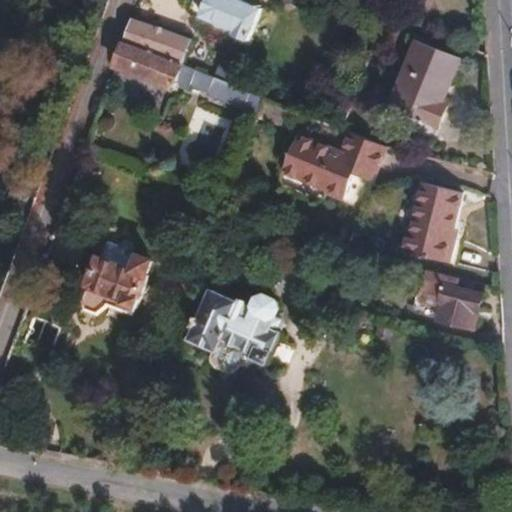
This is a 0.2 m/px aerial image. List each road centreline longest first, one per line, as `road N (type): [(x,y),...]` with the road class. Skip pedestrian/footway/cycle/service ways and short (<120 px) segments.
road 1 (residential): [(126,0),(0,340)]
road 2 (residential): [(247,511),(0,463)]
road 3 (residential): [(504,0),(511,131)]
